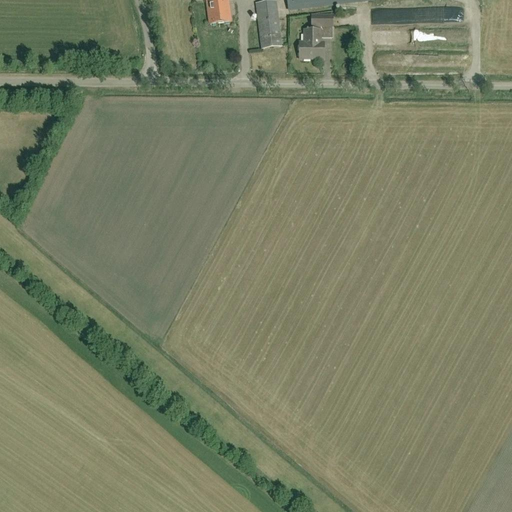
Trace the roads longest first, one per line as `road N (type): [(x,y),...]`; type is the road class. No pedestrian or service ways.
road 1 (unclassified): [(511,85),(155,82)]
road 2 (unclassified): [(0,85),(155,82)]
